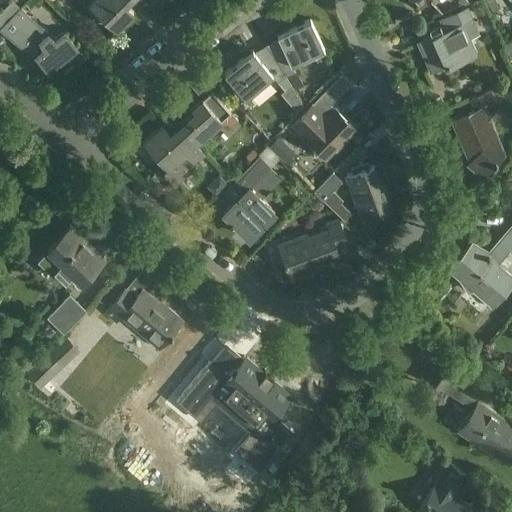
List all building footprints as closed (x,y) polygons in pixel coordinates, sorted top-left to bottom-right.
[(124,3),(127,0),(93,0),(87,6),(97,16),(100,13),(116,29),(133,12),(124,3)] [(0,28),(30,53),(33,50),(48,68),(76,45),(64,31),(54,39),(28,17),(20,8),(0,28)] [(441,20),(446,31),(419,43),(430,70),(444,64),(445,66),(476,53),(463,24),(472,20),(467,8),(441,20)] [(279,37),(266,45),(277,62),(286,75),(295,71),(292,64),(324,49),(311,20),(278,35),(279,37)] [(278,81),(286,75),(277,62),(266,45),(254,52),(253,50),(225,73),(245,97),(273,75),(278,81)] [(341,141),(355,128),(331,103),(337,97),(329,89),(313,104),(293,124),(326,158),(334,149),(336,150),(343,143),(341,141)] [(468,165),(482,176),(492,165),(493,166),(497,162),(496,159),(503,151),(489,119),(499,106),(492,89),(469,99),(474,111),(452,121),(466,153),(468,152),(472,160),(468,165)] [(196,110),(179,125),(195,143),(195,142),(220,120),(228,129),(238,120),(211,90),(193,106),(196,110)] [(162,124),(144,140),(158,157),(155,159),(176,183),(197,165),(193,161),(203,152),(195,142),(195,143),(179,125),(170,133),(162,124)] [(278,154),(286,145),(278,136),(269,145),(278,154)] [(235,200),(223,212),(249,237),(273,212),(259,198),(280,176),(260,156),(226,191),(235,200)] [(363,218),(390,208),(374,165),(346,175),(363,218)] [(342,181),(333,172),(314,191),(323,200),(342,181)] [(227,183),(219,175),(210,184),(217,192),(227,183)] [(337,251),(348,247),(338,219),(327,223),(329,230),(308,237),(307,235),(278,245),(290,279),(308,272),(307,269),(339,258),(337,251)] [(81,283),(105,259),(71,225),(47,250),(81,283)] [(511,277),(496,264),(509,249),(511,251),(511,226),(487,256),(472,244),(450,270),(459,277),(468,291),(472,288),(492,305),(511,281),(511,277)] [(142,289),(135,298),(125,290),(105,313),(116,322),(122,315),(160,346),(182,319),(168,307),(167,309),(142,289)] [(69,294),(46,317),(63,334),(86,311),(69,294)] [(28,371),(41,384),(77,350),(64,336),(28,371)] [(291,430),(272,415),(289,394),(243,356),(226,376),(208,360),(177,397),(197,413),(213,394),(232,409),(241,398),(266,420),(240,450),(260,466),(291,430)] [(443,391),(456,370),(457,368),(439,356),(424,378),(443,391)] [(459,372),(451,384),(474,399),(482,387),(459,372)] [(507,464),(511,457),(511,423),(478,401),(458,431),(507,464)] [(420,511),(475,511),(476,511),(454,495),(468,474),(445,459),(430,480),(435,484),(418,510),(420,511)]
